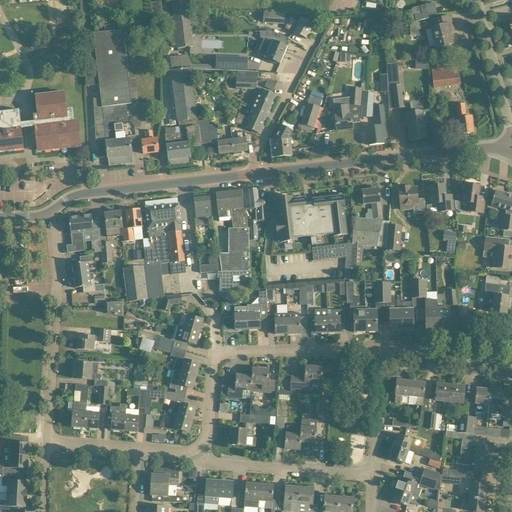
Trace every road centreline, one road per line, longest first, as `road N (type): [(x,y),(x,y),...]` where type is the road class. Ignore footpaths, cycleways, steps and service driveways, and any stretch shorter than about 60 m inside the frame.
road 1 (secondary): [(254,174),(479,149),(509,154)]
road 2 (residential): [(46,440),(56,310),(49,213)]
road 3 (secondary): [(49,213),(80,193),(254,174)]
road 4 (residential): [(254,174),(252,161),(337,0)]
road 5 (residential): [(212,353),(384,349)]
road 6 (residential): [(371,472),(220,460),(202,451)]
road 7 (residential): [(509,154),(477,0)]
road 8 (residential): [(384,349),(511,362)]
road 9 (residential): [(371,472),(384,349)]
